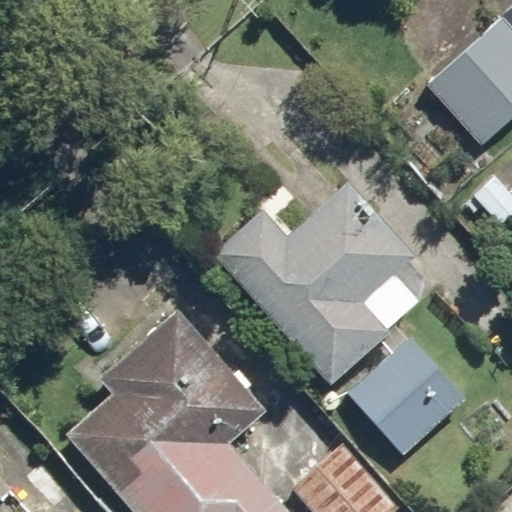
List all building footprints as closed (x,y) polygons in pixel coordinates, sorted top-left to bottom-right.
[(511,7),(431,78),(484,139),(511,115),(511,7)] [(296,225),(272,196),(217,244),(336,382),(402,325),(375,294),(423,253),(355,174),(296,225)] [(274,398),(185,295),(100,368),(115,385),(71,422),(148,511),(297,511),(303,508),(236,430),(274,398)] [(464,397),(412,337),(351,389),(403,449),(464,397)] [(404,511),(348,440),(296,481),(320,511),(404,511)] [(43,511),(61,511),(54,503),(43,511)]
